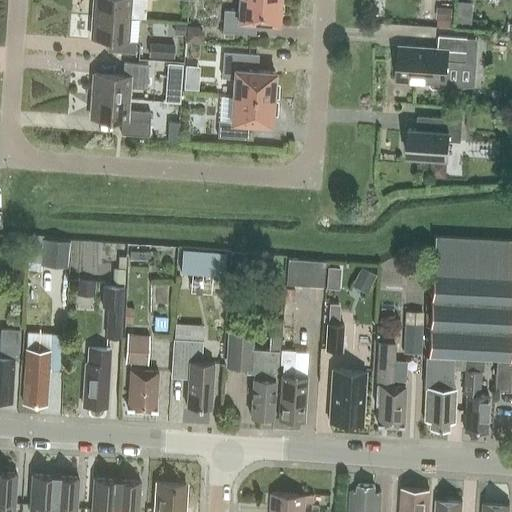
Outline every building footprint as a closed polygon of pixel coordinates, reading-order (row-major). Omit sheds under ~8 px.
[(94,0),(93,16),(129,19),(130,0),(94,0)] [(278,24),(280,0),(238,0),(238,12),(224,11),(222,33),(250,35),(251,22),(278,24)] [(437,7),(436,19),(451,20),(452,8),(437,7)] [(127,41),(129,19),(93,16),(91,38),(127,41)] [(175,24),(174,34),(184,35),(185,24),(175,24)] [(415,79),(415,82),(429,83),(429,85),(432,88),(440,89),(444,86),(444,84),(446,84),(447,61),(466,63),(468,38),(439,36),(438,49),(417,48),(417,50),(398,49),(396,78),(415,79)] [(178,56),(178,44),(154,43),(154,55),(178,56)] [(232,96),(273,99),(275,72),(252,71),(253,55),(223,53),(222,78),(234,79),(232,96)] [(92,96),(128,99),(129,88),(146,89),(148,65),(124,63),(123,76),(94,74),(92,96)] [(182,64),(167,63),(167,77),(181,78),(182,64)] [(127,111),(128,99),(92,96),(91,118),(122,121),(121,134),(149,136),(150,112),(127,111)] [(271,126),(273,99),(232,96),(231,123),(219,122),(218,137),(247,139),(249,124),(271,126)] [(408,129),(406,156),(447,159),(449,141),(460,142),(462,119),(432,117),(431,130),(408,129)] [(179,142),(180,122),(169,122),(168,142),(179,142)] [(432,161),(431,177),(446,178),(447,162),(432,161)] [(496,360),(495,392),(510,393),(511,366),(511,360),(511,341),(511,240),(434,237),(428,357),(454,358),(466,359),(496,360)] [(67,267),(70,241),(42,239),(40,265),(67,267)] [(227,252),(182,249),(181,273),(225,276),(227,252)] [(130,251),(130,260),(151,260),(151,252),(130,251)] [(118,256),(118,268),(126,268),(126,256),(118,256)] [(324,287),(326,261),(289,259),(287,284),(324,287)] [(361,268),(352,286),(367,293),(376,275),(361,268)] [(77,280),(76,295),(95,296),(96,281),(77,280)] [(126,307),(128,288),(103,287),(102,307),(111,308),(109,336),(125,337),(126,324),(126,307)] [(286,289),(285,302),(294,302),(295,290),(286,289)] [(329,304),(328,322),(339,322),(340,305),(329,304)] [(403,353),(421,354),(423,313),(406,312),(403,353)] [(154,317),(153,330),(167,331),(168,317),(154,317)] [(344,351),(345,324),(328,323),(326,350),(344,351)] [(0,401),(12,403),(14,360),(18,360),(20,330),(1,329),(0,345),(0,401)] [(247,368),(248,350),(249,334),(225,333),(223,366),(247,368)] [(150,336),(128,335),(126,365),(148,366),(150,336)] [(188,378),(186,407),(211,409),(213,363),(200,363),(201,342),(173,340),(171,377),(188,378)] [(379,343),(375,407),(378,407),(377,426),(402,427),(405,387),(392,387),(395,344),(379,343)] [(86,364),(83,407),(107,408),(110,350),(89,348),(88,364),(86,364)] [(46,405),(50,351),(26,349),(23,403),(46,405)] [(253,374),(250,418),(272,419),(276,365),(278,365),(279,352),(248,350),(247,368),(246,374),(253,374)] [(304,422),(307,378),(294,377),(295,351),(281,350),(280,365),(283,365),(282,376),(281,376),(278,420),(304,422)] [(454,360),(453,369),(465,370),(466,359),(454,358),(454,360)] [(430,430),(448,431),(448,424),(454,424),(456,390),(452,390),(453,369),(454,360),(426,359),(424,390),(426,390),(425,423),(430,423),(430,430)] [(127,410),(155,411),(158,371),(130,370),(127,410)] [(362,425),(366,373),(332,371),(329,423),(362,425)] [(487,433),(489,397),(479,396),(481,372),(465,371),(464,396),(466,396),(464,431),(487,433)] [(0,471),(0,502),(5,503),(4,511),(11,511),(14,511),(17,473),(0,471)] [(32,474),(29,511),(39,511),(40,506),(52,506),(54,475),(32,474)] [(54,475),(52,506),(67,507),(66,511),(76,511),(78,477),(54,475)] [(94,478),(91,511),(101,511),(101,510),(115,510),(118,479),(94,478)] [(118,479),(115,510),(129,511),(128,511),(138,511),(140,481),(118,479)] [(183,511),(186,484),(157,482),(154,511),(183,511)] [(379,511),(381,493),(374,493),(375,486),(358,485),(357,492),(350,491),(349,511),(379,511)] [(402,487),(400,511),(427,511),(429,489),(402,487)] [(271,492),(271,509),(304,511),(305,502),(313,502),(313,494),(271,492)] [(460,511),(461,503),(436,501),(435,511),(460,511)]
